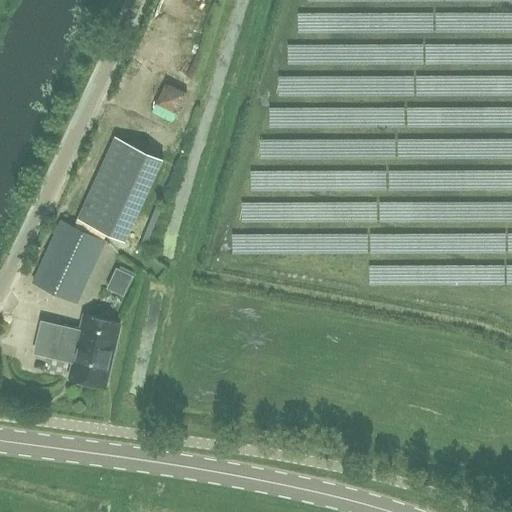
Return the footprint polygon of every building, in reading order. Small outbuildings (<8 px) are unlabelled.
[(122,79),(137,87),(151,60),(136,52),(122,79)] [(181,109),(194,73),(173,66),(161,102),(181,109)] [(116,138),(78,219),(125,241),(163,160),(116,138)] [(77,303),(106,241),(62,221),(33,283),(77,303)] [(117,261),(110,282),(126,287),(132,266),(117,261)] [(75,363),(71,377),(105,385),(120,323),(86,315),(82,329),(65,325),(57,359),(75,363)]
